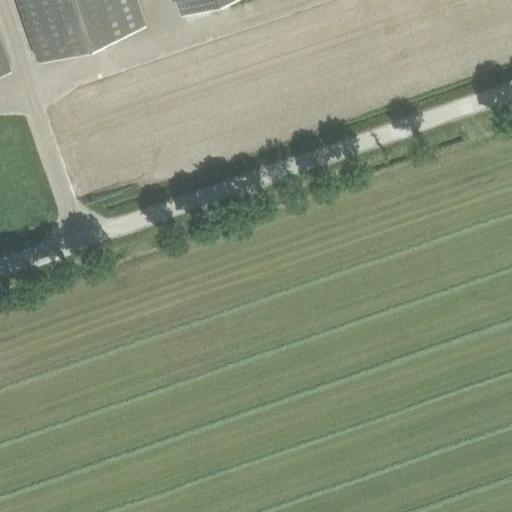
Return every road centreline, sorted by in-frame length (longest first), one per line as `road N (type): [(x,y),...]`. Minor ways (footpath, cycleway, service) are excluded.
road 1 (unclassified): [(0,267),(511,90)]
road 2 (unknown): [(82,239),(39,68)]
road 3 (unknown): [(39,68),(177,30),(184,0)]
